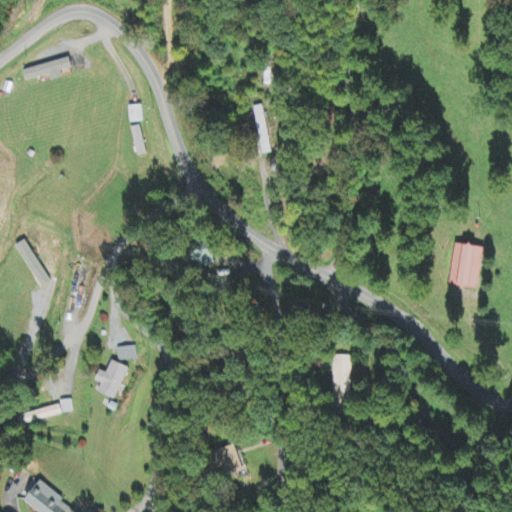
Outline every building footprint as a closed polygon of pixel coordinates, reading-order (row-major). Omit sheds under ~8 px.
[(75,73),(74,62),(24,71),(26,81),(75,73)] [(130,108),(130,124),(142,124),(142,107),(130,108)] [(259,140),(271,137),(264,107),(252,110),(259,140)] [(133,129),(136,158),(146,157),(142,128),(133,129)] [(484,290),(491,249),(461,244),(455,281),(467,283),(466,287),(484,290)] [(222,267),(223,248),(205,247),(205,266),(222,267)] [(119,363),(137,361),(136,348),(118,349),(119,363)] [(109,374),(104,372),(99,383),(104,385),(100,393),(117,401),(131,369),(115,362),(109,374)] [(24,415),(26,425),(73,412),(71,403),(24,415)] [(46,511),(78,511),(46,482),(31,498),(46,511)]
